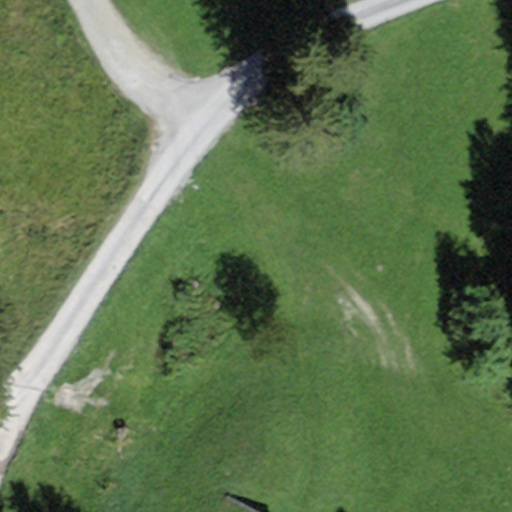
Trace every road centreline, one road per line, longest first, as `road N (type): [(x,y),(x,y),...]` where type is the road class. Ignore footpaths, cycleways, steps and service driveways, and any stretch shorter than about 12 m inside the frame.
road 1 (track): [(433,0),(341,34),(253,80),(203,132),(0,427)]
road 2 (track): [(203,132),(131,68),(90,0)]
